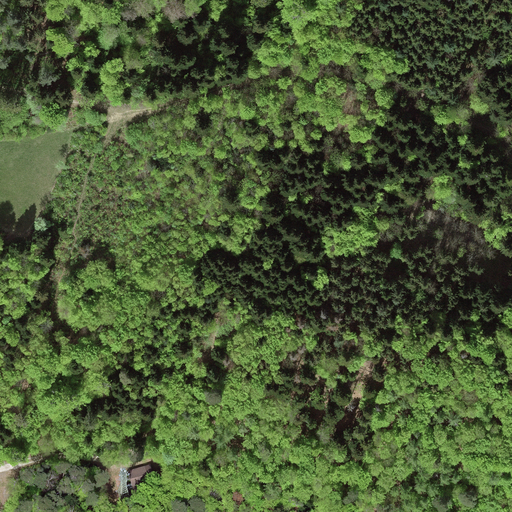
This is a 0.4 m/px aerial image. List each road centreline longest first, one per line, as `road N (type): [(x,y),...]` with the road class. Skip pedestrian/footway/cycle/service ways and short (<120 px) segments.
road 1 (track): [(511,143),(376,81),(317,70),(127,111),(0,85)]
road 2 (track): [(0,466),(51,454),(126,460)]
road 3 (track): [(511,473),(393,500)]
